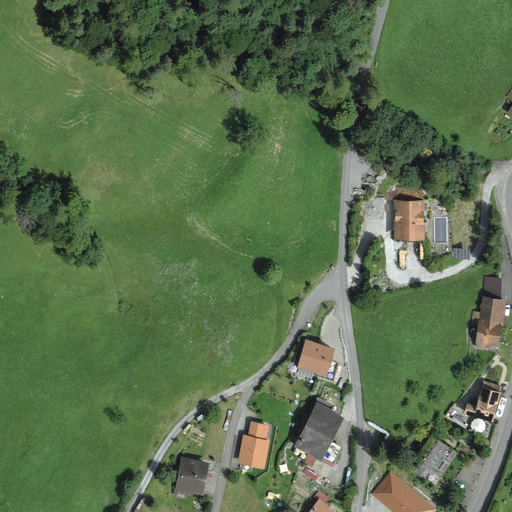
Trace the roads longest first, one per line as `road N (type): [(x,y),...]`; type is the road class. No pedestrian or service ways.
road 1 (unclassified): [(343,283),(351,118),(385,0)]
road 2 (residential): [(343,283),(313,299),(246,394),(215,511)]
road 3 (unclassified): [(357,511),(362,434),(343,283)]
road 4 (track): [(126,511),(179,426),(253,382)]
road 5 (track): [(511,174),(486,192),(480,247),(468,263),(424,277),(412,256)]
road 6 (track): [(424,277),(391,270),(380,226),(366,234),(354,271),(343,279)]
